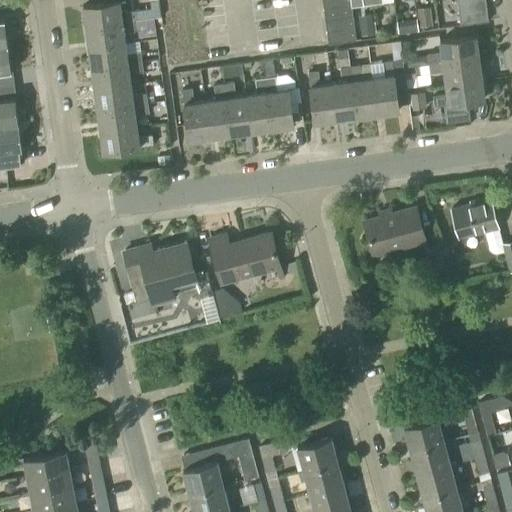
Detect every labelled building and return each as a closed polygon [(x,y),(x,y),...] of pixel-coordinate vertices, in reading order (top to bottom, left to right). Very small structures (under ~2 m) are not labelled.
[(82,5),(85,27),(136,20),(135,10),(120,12),(119,0),(82,5)] [(151,8),(135,10),(136,20),(155,18),(161,17),(158,0),(151,0),(149,0),(151,8)] [(321,0),(323,8),(351,4),(350,0),(321,0)] [(459,13),(487,9),(485,0),(463,0),(457,1),(459,13)] [(351,7),(351,4),(323,8),(325,20),(352,16),(351,7)] [(430,6),(417,8),(419,27),(433,25),(430,6)] [(459,13),(461,25),(475,23),(488,21),(487,9),(459,13)] [(326,31),(354,27),(352,16),(325,20),(326,31)] [(408,19),(410,32),(418,31),(416,18),(408,19)] [(88,47),(124,42),(123,32),(138,30),(136,20),(85,27),(88,47)] [(354,27),(326,31),(328,44),(356,40),(354,27)] [(433,53),(427,54),(428,64),(479,56),(476,34),(439,39),(441,52),(433,53)] [(91,68),(142,61),(141,51),(126,53),(124,42),(88,47),(91,68)] [(0,47),(0,70),(11,69),(8,47),(0,47)] [(407,66),(418,65),(417,56),(406,57),(407,65),(407,66)] [(479,56),(428,64),(429,64),(430,73),(444,72),(445,81),(482,76),(481,73),(479,56)] [(372,76),(377,113),(398,110),(397,104),(407,103),(401,59),(381,62),(383,75),(372,76)] [(94,88),(130,83),(129,73),(143,71),(142,61),(91,68),(94,88)] [(377,113),(372,76),(362,78),(360,64),(349,65),(356,115),(377,113)] [(336,118),(356,115),(349,65),(340,67),(342,80),(331,82),(336,118)] [(336,118),(331,82),(320,83),(318,70),(308,71),(309,85),(315,121),(336,118)] [(265,77),(272,127),(293,125),(292,122),(290,104),(288,89),(288,88),(277,90),(275,76),(265,77)] [(446,93),(433,95),(434,105),(443,103),(466,100),(484,98),(482,82),(482,79),(482,77),(482,76),(445,81),(445,83),(446,93)] [(251,130),(272,127),(265,77),(255,78),(257,92),(246,94),(251,130)] [(251,130),(246,94),(236,95),(234,81),(223,83),(230,133),(251,130)] [(96,109),(148,102),(147,92),(131,94),(130,83),(94,88),(96,109)] [(210,136),(230,133),(223,83),(214,84),(216,98),(205,99),(210,136)] [(210,136),(205,99),(194,101),(192,87),(182,89),(188,139),(210,136)] [(297,88),(288,89),(290,104),(296,103),(300,102),(298,88),(297,88)] [(0,126),(19,124),(15,101),(0,103),(0,126)] [(99,130),(136,124),(134,114),(149,112),(148,102),(96,109),(99,130)] [(298,121),(296,103),(290,104),(292,122),(298,121)] [(495,120),(495,107),(477,107),(477,120),(495,120)] [(0,126),(0,165),(24,162),(19,124),(0,126)] [(136,124),(99,130),(102,151),(153,144),(152,134),(137,136),(136,124)] [(498,228),(490,198),(452,208),(460,238),(485,231),(489,248),(492,251),(496,252),(503,250),(501,244),(503,244),(498,228)] [(373,253),(425,240),(416,207),(364,220),(373,253)] [(279,266),(270,233),(227,245),(225,235),(209,239),(221,281),(279,266)] [(511,241),(503,244),(501,244),(503,250),(509,271),(511,270),(511,241)] [(129,267),(135,291),(123,294),(126,303),(152,296),(154,303),(176,297),(173,288),(197,281),(187,242),(152,251),(154,261),(129,267)] [(432,277),(447,274),(440,243),(424,246),(432,277)] [(215,323),(228,320),(220,292),(208,295),(215,323)] [(478,401),(487,435),(496,433),(490,411),(505,408),(503,395),(478,401)] [(477,432),(468,399),(442,405),(446,419),(463,415),(468,434),(477,432)] [(410,450),(443,441),(437,417),(403,426),(410,450)] [(249,436),(235,440),(244,478),(259,474),(249,436)] [(304,471),(337,462),(330,437),(297,446),(304,471)] [(272,455),(288,451),(284,438),(258,446),(267,477),(277,474),(272,455)] [(474,458),(485,455),(480,438),(469,441),(474,458)] [(416,474),(450,465),(443,441),(410,450),(416,474)] [(88,465),(100,462),(96,443),(84,445),(88,465)] [(26,477),(70,468),(66,450),(23,459),(26,477)] [(505,465),(502,451),(492,454),(496,467),(505,465)] [(485,455),(474,458),(478,475),(489,472),(485,455)] [(189,493),(222,484),(216,460),(183,469),(189,493)] [(92,482),(104,480),(100,462),(88,465),(92,482)] [(310,494),(343,485),(337,462),(304,471),(310,494)] [(422,497),(456,488),(450,465),(416,474),(422,497)] [(30,495),(73,486),(70,468),(26,477),(30,495)] [(505,507),(511,505),(511,490),(507,470),(496,473),(505,507)] [(98,499),(107,497),(104,480),(92,482),(95,500),(98,499)] [(250,484),(255,501),(265,498),(261,482),(250,484)] [(194,511),(212,511),(229,508),(222,484),(189,493),(194,511)] [(314,511),(337,511),(350,509),(343,485),(310,494),(314,511)] [(487,505),(497,502),(493,485),(482,488),(487,505)] [(33,511),(77,503),(73,486),(30,495),(33,511)] [(426,511),(461,511),(462,511),(456,488),(422,497),(426,511)] [(271,493),(274,504),(284,501),(281,490),(271,493)] [(109,511),(107,497),(98,499),(95,500),(96,503),(92,504),(93,511),(109,511)] [(257,511),(268,511),(265,498),(255,501),(257,511)] [(275,511),(287,511),(284,501),(274,504),(275,511)] [(500,511),(497,502),(487,505),(488,511),(500,511)] [(33,511),(78,511),(77,503),(33,511)]
